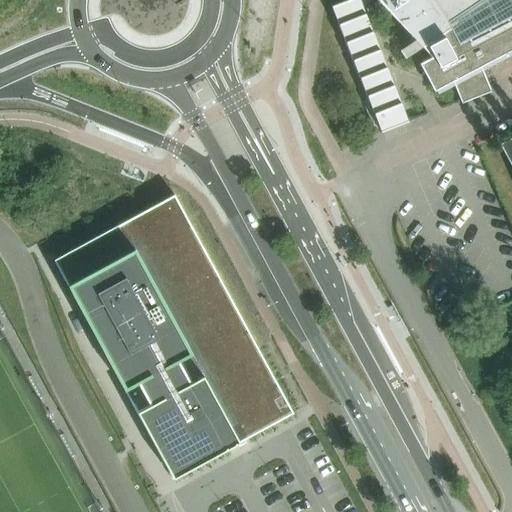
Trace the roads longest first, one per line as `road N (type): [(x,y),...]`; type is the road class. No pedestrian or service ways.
road 1 (secondary): [(166,79),(206,135),(416,511)]
road 2 (secondary): [(448,511),(272,174)]
road 3 (secondary): [(272,174),(217,47)]
road 4 (secondary): [(272,174),(205,60)]
road 5 (secondary): [(82,34),(101,32),(127,55),(158,60),(197,39)]
